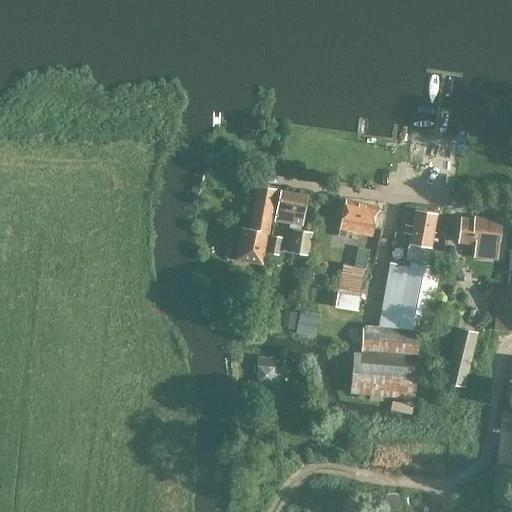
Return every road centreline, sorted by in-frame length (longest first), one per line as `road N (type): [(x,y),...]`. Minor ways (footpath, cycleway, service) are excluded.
road 1 (track): [(511,349),(502,356),(491,445),(471,476),(426,490),(315,474),(297,483),(280,511)]
road 2 (residential): [(511,208),(394,199),(269,175)]
